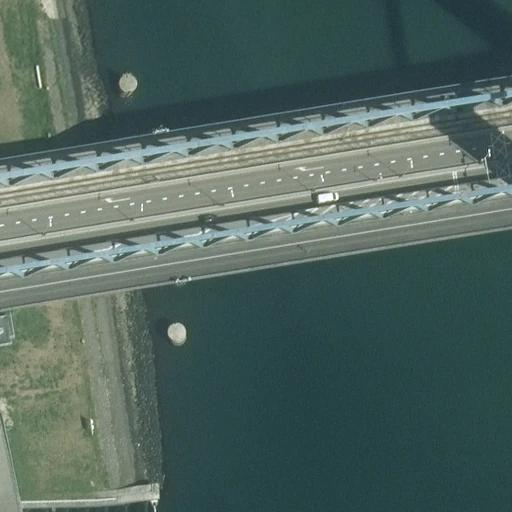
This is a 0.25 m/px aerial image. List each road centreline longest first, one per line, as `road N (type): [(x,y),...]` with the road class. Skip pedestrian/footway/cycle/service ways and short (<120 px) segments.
road 1 (trunk): [(0,261),(511,178)]
road 2 (trunk): [(511,145),(0,227)]
